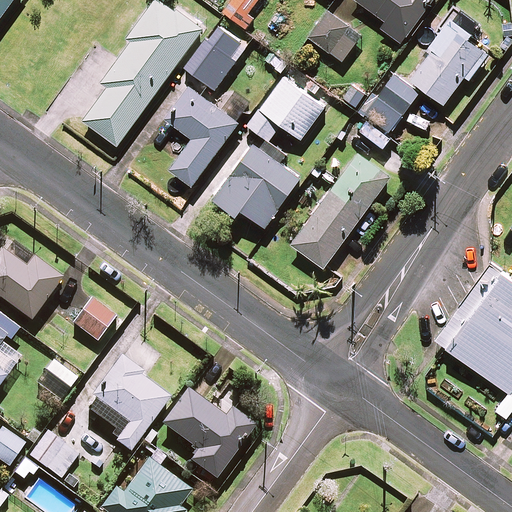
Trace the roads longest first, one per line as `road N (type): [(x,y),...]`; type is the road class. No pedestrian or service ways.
road 1 (residential): [(340,383),(0,142)]
road 2 (residential): [(340,383),(511,119)]
road 3 (residential): [(511,506),(340,383)]
road 4 (residential): [(252,511),(340,383)]
